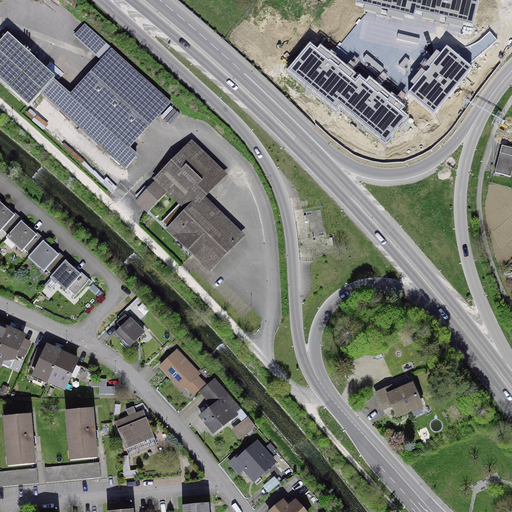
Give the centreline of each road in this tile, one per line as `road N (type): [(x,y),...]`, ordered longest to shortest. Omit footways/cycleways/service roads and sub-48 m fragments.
road 1 (trunk): [(100,0),(251,141),(267,166),(286,223),(297,343),(326,393)]
road 2 (motorway): [(218,63),(390,234),(504,378)]
road 3 (track): [(270,367),(134,227),(0,106)]
road 4 (trunk): [(502,78),(435,162),(388,177),(341,160),(261,88),(218,63)]
road 5 (residential): [(243,511),(125,369),(76,337),(0,306)]
road 6 (motorway): [(504,378),(463,259),(457,203),(467,146),(502,78)]
road 7 (motorway): [(326,393),(315,362),(316,328),(335,302),(364,287),(409,294),(504,378)]
road 8 (unclassified): [(326,393),(429,511)]
road 9 (track): [(398,511),(317,420),(309,395)]
